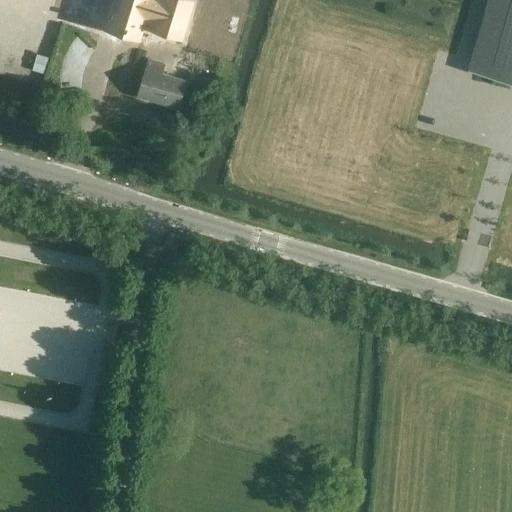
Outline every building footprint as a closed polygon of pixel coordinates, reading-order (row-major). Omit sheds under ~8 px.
[(114,0),(104,29),(141,41),(145,28),(184,42),(197,1),(192,0),(114,0)] [(511,0),(493,0),(476,63),(511,73),(511,0)] [(419,23),(440,34),(447,21),(425,10),(419,23)] [(66,42),(64,88),(109,89),(110,43),(66,42)] [(147,56),(137,99),(190,112),(198,80),(168,73),(171,62),(147,56)]
